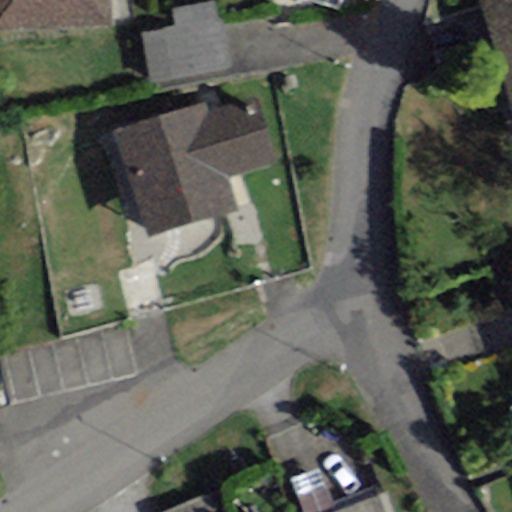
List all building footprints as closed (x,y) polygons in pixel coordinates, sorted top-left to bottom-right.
[(0,0),(0,33),(43,31),(111,27),(109,0),(0,0)] [(511,0),(477,0),(511,111),(511,0)] [(149,85),(231,69),(221,20),(217,21),(213,3),(171,11),(175,29),(140,36),(149,85)] [(202,102),(113,131),(148,238),(238,209),(228,181),(276,165),(254,97),(206,113),(202,102)] [(290,480),(301,511),(333,511),(330,504),(317,470),(290,480)] [(333,511),(336,511),(379,496),(375,487),(330,504),(333,511)] [(219,511),(211,493),(167,511),(219,511)] [(384,511),(379,496),(336,511),(384,511)]
